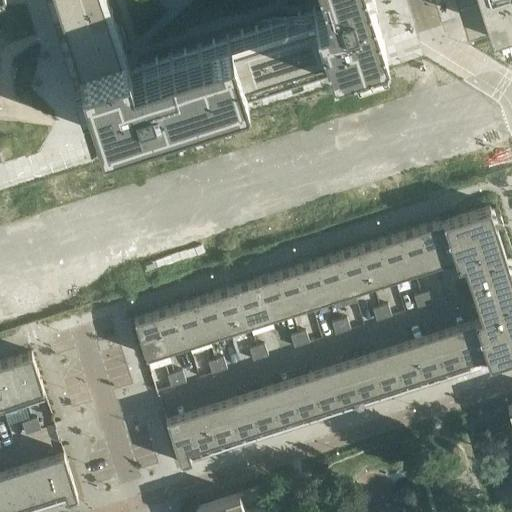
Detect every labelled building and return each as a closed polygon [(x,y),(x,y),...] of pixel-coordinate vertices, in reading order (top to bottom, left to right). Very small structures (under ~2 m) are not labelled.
[(55,0),(77,68),(119,55),(119,54),(118,54),(100,0),(55,0)] [(324,0),(327,8),(314,12),(329,58),(383,41),(370,0),(324,0)] [(458,0),(464,15),(511,0),(458,0)] [(119,55),(77,68),(97,132),(329,58),(314,12),(125,72),(119,55)] [(489,203),(443,218),(455,255),(454,256),(465,290),(472,288),(476,303),(470,305),(472,312),(474,318),(478,329),(479,329),(489,362),(511,355),(511,274),(509,266),(499,233),(496,224),(489,203)] [(455,255),(443,218),(422,224),(435,262),(454,256),(455,255)] [(435,262),(422,224),(402,231),(414,269),(435,262)] [(414,269),(402,231),(381,237),(393,275),(414,269)] [(393,275),(381,237),(361,244),(373,282),(393,275)] [(373,282),(361,244),(340,251),(352,288),(373,282)] [(352,288),(340,251),(320,257),(332,295),(352,288)] [(332,295),(320,257),(299,264),(311,301),(332,295)] [(311,301),(299,264),(278,270),(291,308),(311,301)] [(291,308),(278,270),(258,277),(270,315),(291,308)] [(270,315),(258,277),(237,284),(249,321),(270,315)] [(454,282),(457,293),(465,291),(461,279),(454,282)] [(249,321),(237,284),(217,290),(229,328),(249,321)] [(229,328),(217,290),(196,297),(208,334),(229,328)] [(429,290),(421,292),(425,303),(433,301),(429,290)] [(425,303),(421,292),(414,294),(418,306),(425,303)] [(208,334),(196,297),(176,303),(188,341),(208,334)] [(188,341),(176,303),(155,310),(167,347),(188,341)] [(388,303),(380,305),(384,317),(392,314),(388,303)] [(384,317),(380,305),(373,308),(376,319),(384,317)] [(167,347),(155,310),(133,317),(145,355),(167,347)] [(347,316),(339,318),(343,330),(350,327),(347,316)] [(343,330),(339,318),(332,321),(335,332),(343,330)] [(479,329),(478,329),(474,318),(454,324),(458,335),(469,369),(489,362),(479,329)] [(469,369),(458,335),(454,324),(434,330),(438,342),(448,376),(469,369)] [(306,329),(298,332),(302,343),(309,341),(306,329)] [(448,376),(438,342),(434,330),(413,337),(417,349),(428,382),(445,376),(448,376)] [(302,343),(298,332),(290,334),(294,345),(301,343),(302,343)] [(428,382),(417,349),(413,337),(393,344),(397,355),(407,389),(425,383),(428,382)] [(265,342),(257,345),(261,356),(268,354),(265,342)] [(407,389),(397,355),(393,344),(372,350),(376,362),(387,395),(404,390),(407,389)] [(261,356),(257,345),(249,347),(253,359),(261,356)] [(25,404),(46,397),(43,388),(41,382),(42,382),(37,367),(31,350),(10,357),(25,404)] [(387,395),(376,362),(372,350),(352,357),(355,368),(366,402),(387,395)] [(223,356),(216,358),(219,369),(227,367),(223,356)] [(0,396),(4,411),(25,404),(10,357),(0,360),(0,396)] [(366,402),(355,368),(352,357),(331,363),(335,375),(346,409),(366,402)] [(219,369),(216,358),(208,360),(212,372),(219,369)] [(346,409),(335,375),(331,363),(311,370),(314,382),(325,415),(346,409)] [(182,369),(175,371),(178,382),(186,380),(182,369)] [(325,415),(314,382),(311,370),(290,377),(294,388),(305,422),(325,415)] [(178,382),(175,371),(167,373),(171,385),(178,382)] [(305,422),(294,388),(290,377),(270,383),(273,395),(284,428),(305,422)] [(284,428),(273,395),(270,383),(249,390),(253,401),(263,435),(284,428)] [(263,435),(253,401),(249,390),(228,396),(232,408),(243,441),(263,435)] [(243,441),(232,408),(228,396),(208,403),(212,414),(222,448),(243,441)] [(222,448),(212,414),(208,403),(187,410),(191,421),(202,455),(222,448)] [(202,455),(191,421),(187,410),(165,417),(171,432),(170,432),(175,447),(180,462),(202,455)] [(29,418),(33,430),(41,427),(37,416),(29,418)] [(25,432),(33,430),(29,418),(22,420),(25,432)] [(42,457),(45,468),(56,502),(59,501),(60,501),(67,498),(78,495),(73,480),(69,465),(68,466),(63,450),(42,457)] [(21,463),(25,475),(36,508),(39,507),(47,505),(56,502),(45,468),(42,457),(21,463)] [(1,470),(4,481),(14,511),(23,511),(26,511),(36,508),(25,475),(21,463),(1,470)] [(0,469),(0,511),(14,511),(4,481),(1,470),(0,469)] [(245,511),(244,509),(239,492),(195,506),(196,511),(245,511)]
